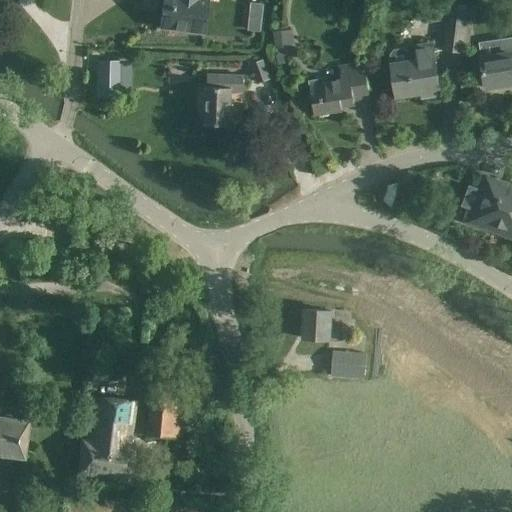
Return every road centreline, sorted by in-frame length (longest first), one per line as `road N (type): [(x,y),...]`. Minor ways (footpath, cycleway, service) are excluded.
road 1 (tertiary): [(250,511),(211,249)]
road 2 (unclassified): [(322,203),(403,233),(511,291)]
road 3 (residential): [(322,203),(433,158),(511,148)]
road 4 (unclassified): [(211,249),(53,146)]
road 5 (residential): [(53,146),(74,90),(82,0)]
road 6 (residential): [(0,287),(92,287),(125,262)]
road 7 (unclassified): [(211,249),(322,203)]
